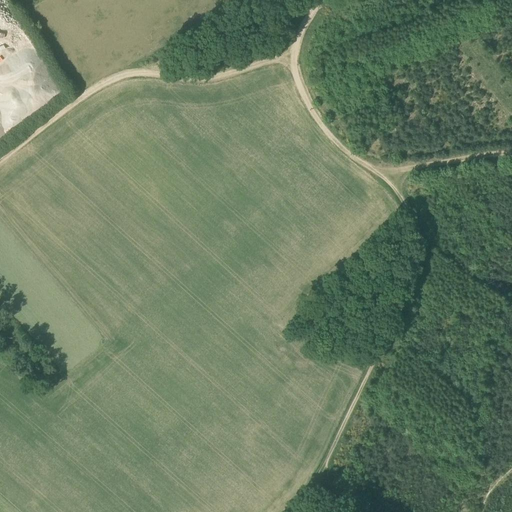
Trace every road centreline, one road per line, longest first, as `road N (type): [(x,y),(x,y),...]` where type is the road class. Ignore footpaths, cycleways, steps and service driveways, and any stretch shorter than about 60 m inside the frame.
road 1 (track): [(383,177),(412,228),(403,304),(328,464),(289,511)]
road 2 (track): [(276,66),(238,62),(114,80),(0,161)]
road 3 (track): [(383,177),(356,174),(324,143),(276,66)]
road 4 (track): [(511,155),(383,177)]
